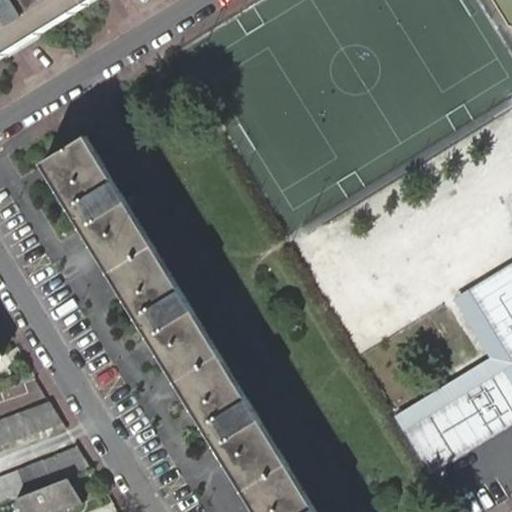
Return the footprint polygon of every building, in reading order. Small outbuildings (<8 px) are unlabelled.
[(89,5),(85,0),(0,0),(0,60),(8,55),(41,35),(89,5)] [(318,511),(88,137),(42,164),(256,511),(318,511)] [(0,445),(63,422),(50,402),(0,420),(0,445)] [(0,477),(0,503),(91,468),(78,447),(19,470),(0,477)] [(68,478),(16,499),(21,511),(61,511),(84,503),(68,478)] [(200,493),(211,511),(233,511),(215,483),(200,493)]
